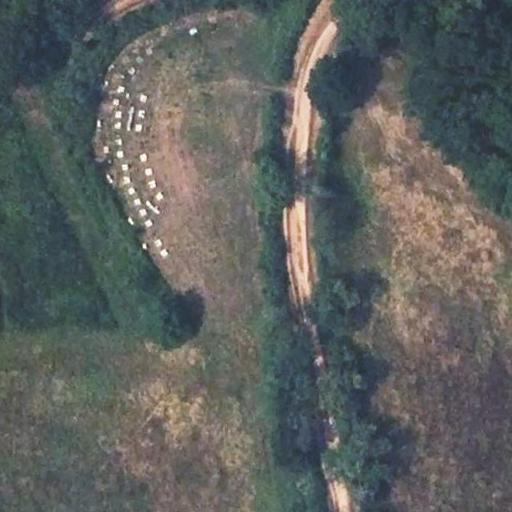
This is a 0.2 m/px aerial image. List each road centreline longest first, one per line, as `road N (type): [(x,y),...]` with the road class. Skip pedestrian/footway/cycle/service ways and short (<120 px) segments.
road 1 (track): [(342,511),(296,247),(314,59),(354,0)]
road 2 (track): [(0,26),(55,38),(137,0)]
